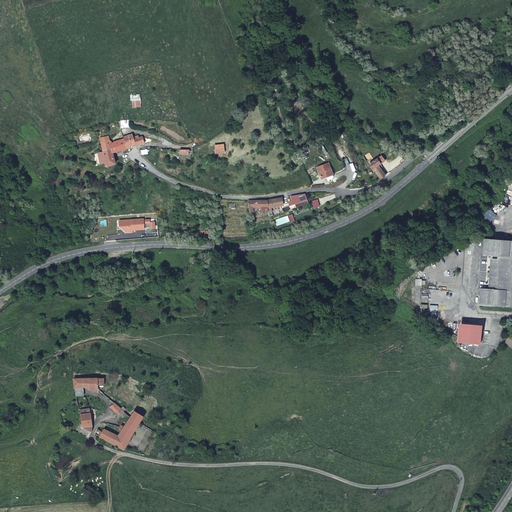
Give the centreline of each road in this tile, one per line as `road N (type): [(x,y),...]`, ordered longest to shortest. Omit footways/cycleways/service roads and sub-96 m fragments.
road 1 (secondary): [(432,157),(353,218),(301,238),(79,252),(35,267),(0,291)]
road 2 (residential): [(432,157),(419,154),(354,192),(230,197),(162,176),(136,148)]
